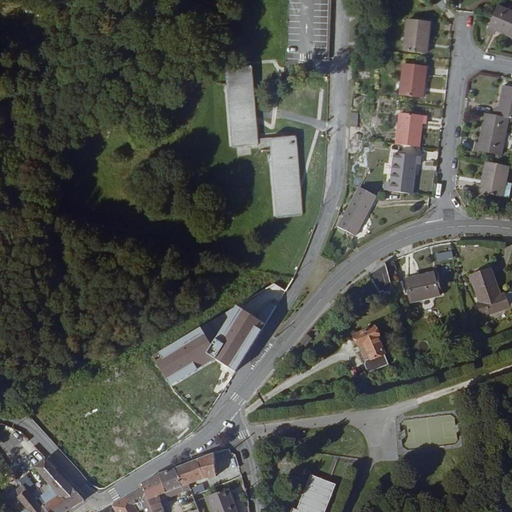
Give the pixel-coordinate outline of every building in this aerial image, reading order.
[(375,16),(376,2),(363,1),(363,15),(375,16)] [(511,11),(498,6),(493,17),(488,31),(494,34),(496,30),(511,36),(511,11)] [(408,20),(404,51),(426,54),(430,23),(408,20)] [(295,132),(256,135),(250,62),(228,64),(235,145),(271,142),(277,214),(302,212),(295,132)] [(404,64),(400,95),(422,98),(426,67),(404,64)] [(493,115),(508,118),(511,118),(511,87),(503,86),(498,109),(494,109),(493,115)] [(401,113),(397,144),(419,147),(422,123),(425,124),(426,117),(401,113)] [(508,118),(493,115),(485,114),(479,144),(475,143),(474,150),(501,155),(508,118)] [(369,120),(356,118),(355,131),(368,133),(369,120)] [(368,133),(355,131),(353,145),(366,147),(368,133)] [(394,154),(389,192),(412,194),(416,164),(420,165),(420,157),(394,154)] [(503,197),(506,183),(509,167),(486,163),(482,186),(478,185),(477,192),(503,197)] [(506,183),(503,197),(509,198),(511,184),(506,183)] [(359,189),(339,227),(355,237),(376,197),(359,189)] [(395,290),(388,260),(369,272),(385,296),(395,290)] [(481,298),(477,299),(481,312),(508,303),(504,290),(501,291),(492,264),(473,270),(481,298)] [(437,268),(406,276),(411,297),(442,289),(437,268)] [(217,361),(236,372),(286,290),(275,284),(236,304),(217,335),(204,327),(152,354),(168,386),(217,361)] [(376,324),(357,334),(362,345),(367,342),(374,356),(368,358),(367,361),(369,366),(372,368),(373,369),(391,362),(380,336),(381,335),(376,324)] [(367,342),(362,345),(368,358),(374,356),(367,342)] [(141,367),(127,376),(150,413),(164,404),(141,367)] [(175,466),(181,483),(188,480),(203,476),(204,477),(215,474),(213,451),(175,466)] [(43,502),(50,511),(61,511),(83,499),(83,496),(46,456),(35,465),(59,492),(44,501),(34,490),(31,492),(40,504),(43,502)] [(21,476),(27,473),(24,463),(17,466),(21,476)] [(183,488),(181,483),(175,466),(162,471),(142,481),(144,485),(154,511),(153,511),(155,511),(163,509),(158,493),(165,490),(166,494),(168,494),(183,488)] [(325,511),(337,484),(313,474),(299,509),(294,507),(292,511),(325,511)] [(202,481),(190,486),(193,493),(205,488),(202,481)] [(40,504),(31,492),(23,482),(16,488),(20,493),(18,494),(32,511),(30,511),(50,511),(43,502),(40,504)] [(147,511),(152,511),(154,511),(144,485),(129,494),(134,503),(141,498),(147,511)] [(236,511),(227,487),(206,494),(212,511),(236,511)] [(139,511),(140,511),(134,503),(129,494),(112,503),(117,511),(139,511)]
